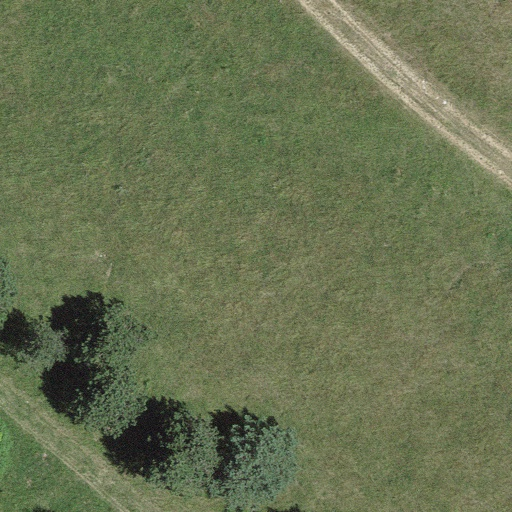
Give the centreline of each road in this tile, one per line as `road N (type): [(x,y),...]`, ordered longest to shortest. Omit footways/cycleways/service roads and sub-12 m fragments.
road 1 (track): [(511,168),(328,0)]
road 2 (track): [(0,391),(143,511)]
